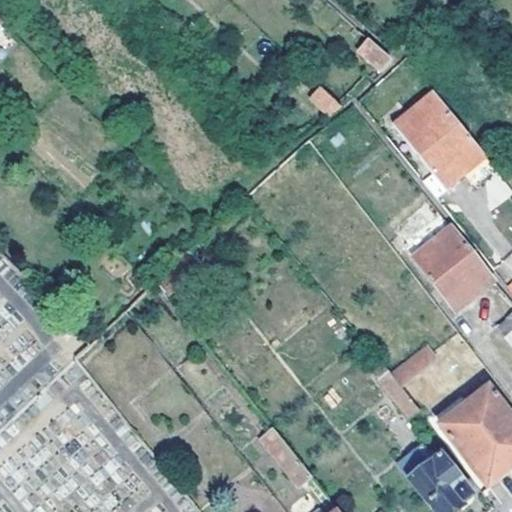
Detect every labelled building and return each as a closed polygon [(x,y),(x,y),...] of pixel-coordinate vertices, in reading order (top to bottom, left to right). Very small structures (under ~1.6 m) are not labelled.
[(394,61),(372,41),(362,52),(385,74),(394,64),(394,61)] [(332,119),(346,108),(324,89),(316,100),(332,119)] [(460,185),(487,164),(434,97),(392,130),(415,159),(445,197),(460,185)] [(405,165),(436,204),(445,197),(415,159),(405,165)] [(468,196),(497,175),(496,173),(487,164),(460,185),(468,196)] [(481,295),(497,283),(455,230),(417,260),(459,313),(481,295)] [(188,255),(159,282),(171,299),(202,272),(188,255)] [(503,323),(511,315),(511,300),(497,283),(481,295),(503,323)] [(498,328),(507,339),(511,334),(511,315),(503,323),(498,328)] [(489,371),(456,327),(440,339),(473,383),(489,371)] [(444,356),(435,342),(394,374),(390,374),(400,388),(444,356)] [(408,421),(419,412),(400,388),(390,374),(380,381),(408,421)] [(511,471),(511,415),(490,387),(440,426),(472,470),(467,473),(483,494),(511,471)] [(314,477),(276,431),(263,440),(300,488),(314,477)] [(424,444),(416,451),(429,468),(436,463),(424,444)] [(429,468),(416,451),(399,464),(436,511),(461,511),(467,508),(466,504),(474,500),(466,489),(467,487),(444,457),(436,463),(429,468)]
